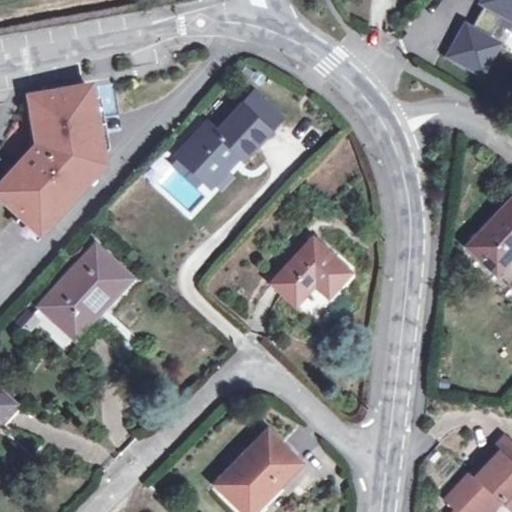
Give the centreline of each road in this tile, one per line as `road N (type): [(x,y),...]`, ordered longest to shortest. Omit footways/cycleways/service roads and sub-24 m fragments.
road 1 (residential): [(97,511),(166,432),(254,356),(385,468)]
road 2 (unclassified): [(385,468),(411,244),(403,177),(382,115)]
road 3 (residential): [(255,26),(179,26),(0,64)]
road 4 (unclassified): [(255,26),(312,52),(382,115)]
road 5 (residential): [(382,115),(465,117),(511,145)]
